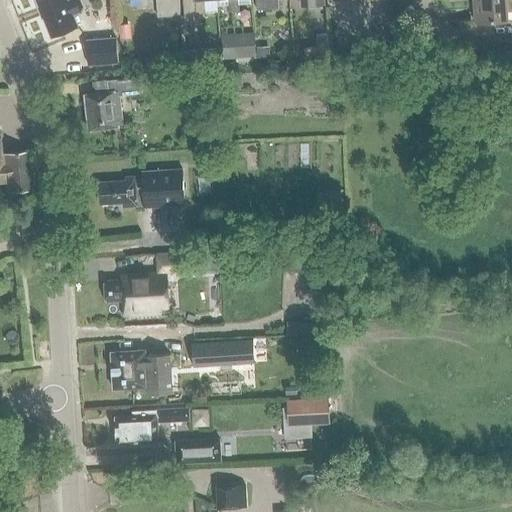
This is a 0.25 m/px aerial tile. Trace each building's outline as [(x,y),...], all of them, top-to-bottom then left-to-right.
[(35,0),(51,38),(78,27),(73,16),(80,13),(83,7),(79,0),(68,0),(67,1),(66,0),(35,0)] [(180,15),(179,0),(156,0),(158,17),(180,15)] [(203,0),(181,0),(183,14),(204,12),(203,0)] [(236,0),(226,0),(227,11),(237,10),(236,0)] [(254,0),(256,10),(277,8),(276,0),(254,0)] [(511,11),(511,0),(473,0),(475,23),(508,21),(507,12),(511,11)] [(131,39),(129,23),(119,24),(120,40),(131,39)] [(234,34),(236,62),(255,60),(253,33),(234,34)] [(116,37),(86,40),(89,65),(119,62),(116,37)] [(316,46),(303,48),(305,59),(330,55),(327,37),(315,38),(316,46)] [(256,57),(269,57),(268,45),(255,46),(256,57)] [(183,59),(184,65),(221,61),(220,57),(219,48),(182,51),(183,59)] [(122,127),(119,95),(142,93),(140,77),(107,81),(109,92),(84,95),(88,130),(122,127)] [(210,154),(209,146),(194,147),(194,155),(210,154)] [(32,189),(28,152),(0,154),(0,184),(5,184),(6,191),(32,189)] [(174,203),(172,171),(165,171),(165,170),(141,171),(142,179),(98,182),(100,205),(121,203),(121,207),(174,203)] [(320,216),(340,215),(340,191),(332,191),(320,192),(320,202),(320,216)] [(258,210),(250,210),(251,222),(259,222),(258,210)] [(303,245),(285,245),(284,269),(302,269),(303,245)] [(196,272),(196,254),(157,256),(158,273),(166,273),(196,272)] [(334,262),(309,261),(307,291),(332,292),(334,262)] [(124,315),(168,313),(166,273),(158,273),(125,275),(126,280),(104,281),(105,302),(123,301),(124,315)] [(251,363),(250,339),(191,342),(192,367),(251,363)] [(173,393),(171,355),(145,356),(145,350),(110,352),(113,389),(147,387),(148,394),(173,393)] [(292,382),(263,384),(264,394),(293,392),(292,382)] [(329,424),(327,398),(286,401),(288,421),(307,419),(308,426),(329,424)] [(188,408),(132,411),(132,416),(115,417),(115,426),(115,435),(116,435),(116,444),(158,442),(157,422),(189,420),(188,408)] [(219,439),(175,441),(176,463),(220,461),(219,439)] [(246,507),(245,484),(216,485),(217,509),(246,507)]
